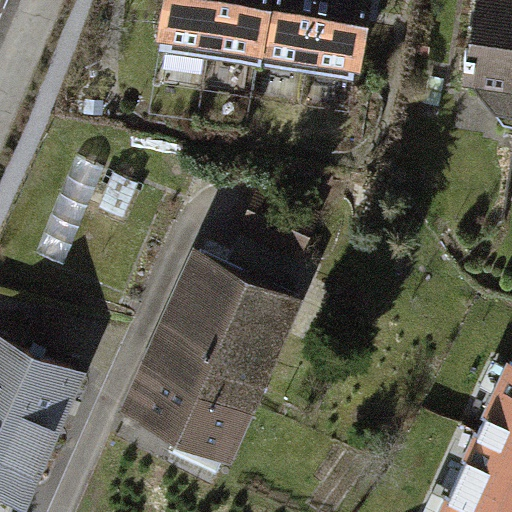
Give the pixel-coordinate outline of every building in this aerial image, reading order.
[(372,0),(161,0),(156,39),(162,40),(160,52),(355,80),(356,70),(362,71),(372,0)] [(511,0),(476,0),(463,84),(474,86),(505,125),(511,125),(511,0)] [(322,211),(259,183),(238,232),(300,259),(322,211)] [(194,246),(118,410),(230,462),(306,297),(194,246)] [(87,372),(0,332),(0,497),(25,508),(87,372)] [(511,511),(511,357),(442,511),(511,511)]
